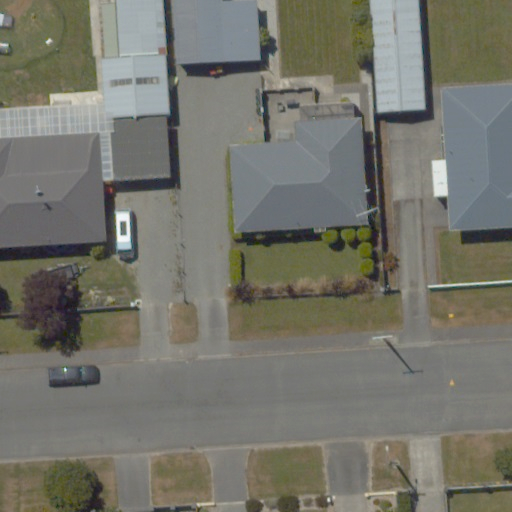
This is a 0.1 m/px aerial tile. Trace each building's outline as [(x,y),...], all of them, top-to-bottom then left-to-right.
[(163,0),(116,0),(120,59),(99,60),(102,117),(170,113),(163,0)] [(174,0),(175,67),(231,66),(264,66),(263,0),(174,0)] [(425,112),(419,0),(373,0),(380,115),(425,112)] [(434,204),(450,203),(451,235),(511,232),(511,93),(445,96),(448,160),(432,161),(434,204)] [(298,147),(233,148),(236,235),(366,232),(363,110),(297,111),(298,147)] [(101,138),(0,141),(0,245),(105,242),(101,138)]
